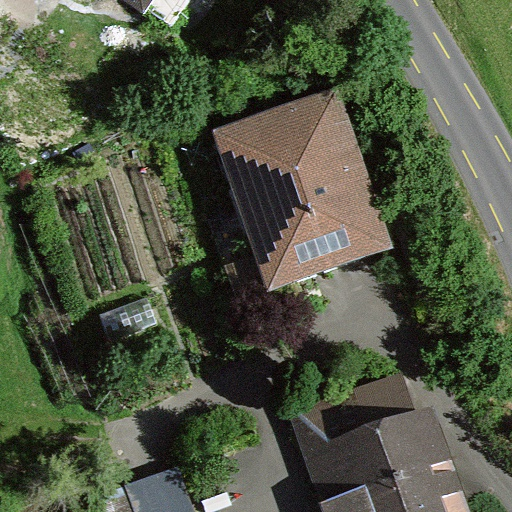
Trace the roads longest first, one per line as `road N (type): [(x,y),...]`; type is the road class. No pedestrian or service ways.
road 1 (tertiary): [(389,0),(511,205)]
road 2 (residential): [(388,336),(511,509)]
